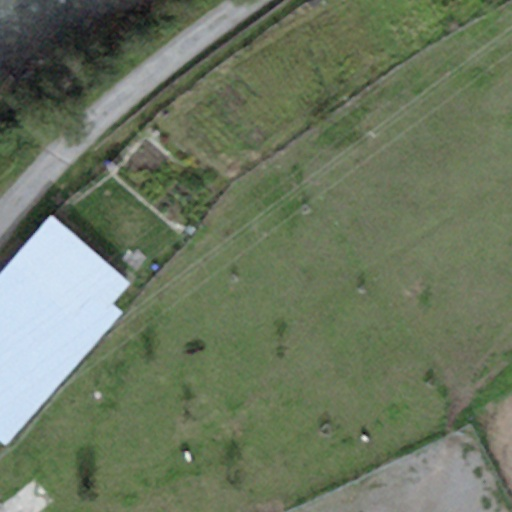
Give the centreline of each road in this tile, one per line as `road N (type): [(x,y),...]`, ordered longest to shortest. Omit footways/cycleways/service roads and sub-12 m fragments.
road 1 (unknown): [(437,0),(211,139),(0,399)]
road 2 (track): [(0,215),(199,37),(259,0)]
